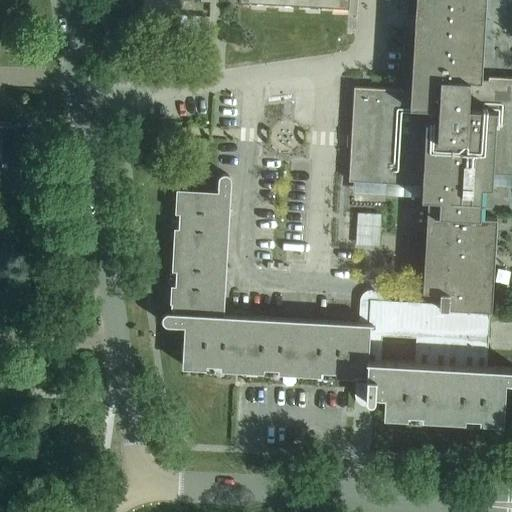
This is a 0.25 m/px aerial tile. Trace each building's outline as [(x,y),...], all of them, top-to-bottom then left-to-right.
[(180,27),(181,0),(142,0),(141,25),(180,27)] [(421,0),(416,89),(355,86),(349,178),(428,183),(427,199),(433,199),(428,290),(440,291),(440,304),(361,300),(360,322),(224,314),(232,181),(232,179),(231,177),(231,176),(229,175),(228,174),(227,174),(225,174),(223,174),(222,175),(220,176),(219,177),(219,178),(218,180),(218,193),(178,190),(171,312),(170,312),(168,312),(166,313),(165,313),(164,314),(163,316),(163,317),(162,319),(163,320),(163,321),(163,322),(164,323),(165,324),(167,325),(169,325),(186,326),(184,366),(358,375),(357,393),(367,394),(367,395),(367,396),(368,397),(369,398),(370,399),(372,399),(373,399),(374,399),(374,398),(375,398),(376,397),(377,396),(377,395),(377,394),(388,395),(387,413),(505,420),(507,380),(511,380),(511,379),(511,366),(511,367),(480,365),(483,309),(486,309),(491,217),(480,216),(482,186),(487,186),(488,172),(511,173),(511,77),(489,76),(488,79),(482,79),(485,0),(421,0)] [(322,0),(322,8),(349,9),(349,0),(322,0)] [(211,17),(201,17),(200,29),(211,29),(211,17)] [(19,150),(21,127),(0,125),(0,179),(18,181),(19,162),(17,161),(18,150),(19,150)] [(357,209),(356,240),(380,241),(381,210),(357,209)]
